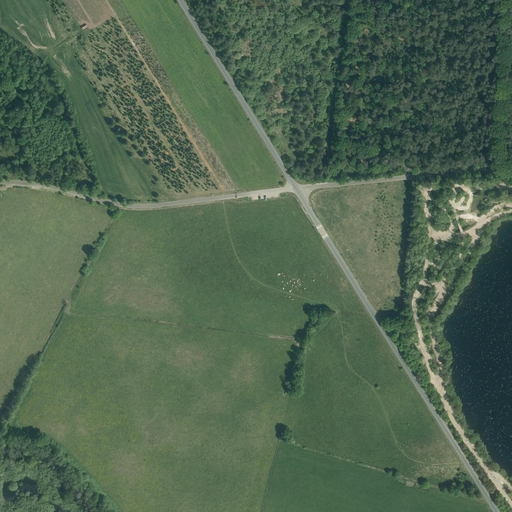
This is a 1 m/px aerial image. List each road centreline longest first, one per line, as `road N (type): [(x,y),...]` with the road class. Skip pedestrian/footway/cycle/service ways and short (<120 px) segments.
road 1 (unclassified): [(496,511),(295,188)]
road 2 (unclassified): [(0,182),(137,206),(295,188)]
road 3 (unclassified): [(295,188),(180,0)]
road 4 (unclassified): [(511,171),(295,188)]
